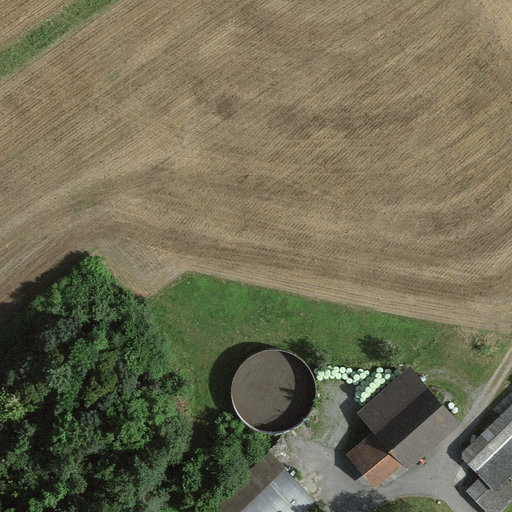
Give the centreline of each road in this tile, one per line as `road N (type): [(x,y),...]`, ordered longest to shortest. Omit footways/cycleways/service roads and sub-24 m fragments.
road 1 (track): [(363,511),(441,469),(468,511)]
road 2 (track): [(441,469),(511,357)]
